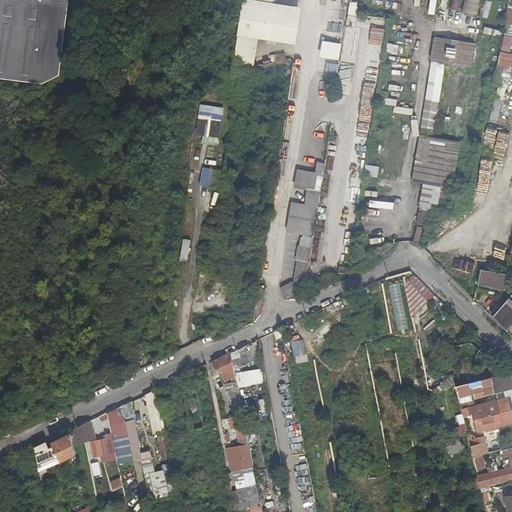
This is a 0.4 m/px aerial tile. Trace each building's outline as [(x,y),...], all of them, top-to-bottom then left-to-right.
[(0,0),(0,81),(35,87),(40,85),(52,0),(0,0)] [(465,0),(463,12),(477,16),(481,0),(465,0)] [(489,18),(492,2),(485,0),(482,16),(489,18)] [(300,13),(243,4),(232,78),(254,67),(257,42),(295,48),(300,13)] [(369,10),(357,9),(356,17),(369,18),(369,10)] [(500,52),(510,54),(511,43),(511,21),(507,20),(500,52)] [(357,46),(360,32),(347,29),(345,44),(357,46)] [(453,187),(475,45),(437,39),(415,181),(453,187)] [(340,60),(342,43),(324,41),(322,58),(340,60)] [(337,83),(351,86),(357,53),(343,51),(337,83)] [(511,54),(510,54),(500,52),(494,83),(506,86),(511,60),(511,54)] [(197,136),(222,138),(224,107),(199,105),(197,136)] [(289,232),(314,236),(325,164),(319,163),(317,175),(300,172),(298,187),(311,189),(308,207),(293,205),(289,232)] [(368,175),(378,177),(380,167),(370,165),(368,175)] [(203,168),(200,186),(217,188),(219,170),(203,168)] [(441,190),(439,201),(449,203),(452,193),(441,190)] [(438,212),(437,212),(430,210),(422,247),(431,245),(433,246),(437,223),(436,223),(438,212)] [(415,240),(421,241),(423,228),(417,227),(415,240)] [(396,234),(383,238),(383,248),(394,243),(396,234)] [(286,297),(305,288),(306,284),(309,267),(312,249),(302,247),(297,283),(282,289),(286,297)] [(316,264),(309,267),(306,284),(319,278),(317,272),(319,271),(316,264)] [(317,272),(319,278),(327,274),(325,269),(319,271),(317,272)] [(497,273),(481,269),(478,282),(494,286),(497,273)] [(474,331),(418,274),(316,318),(324,365),(294,369),(319,511),(454,511),(420,361),(474,331)] [(266,291),(258,290),(257,299),(264,300),(266,291)] [(493,318),(504,305),(499,304),(473,298),(493,318)] [(511,325),(511,300),(509,298),(504,305),(493,318),(506,331),(511,327),(511,325)] [(302,344),(286,347),(289,366),(315,361),(306,316),(297,321),(302,344)] [(152,340),(163,341),(166,321),(156,319),(152,340)] [(224,321),(215,320),(213,334),(223,329),(224,321)] [(288,393),(294,392),(289,366),(286,347),(282,328),(275,331),(279,352),(276,353),(284,394),(288,393)] [(249,364),(245,346),(231,352),(234,367),(249,364)] [(224,382),(236,375),(234,367),(231,352),(211,362),(216,371),(218,370),(224,382)] [(185,393),(194,390),(191,372),(181,377),(185,393)] [(473,399),(511,390),(511,376),(511,373),(456,387),(461,408),(475,405),(473,399)] [(432,402),(455,383),(453,374),(430,394),(432,402)] [(160,404),(186,399),(185,393),(181,377),(157,389),(160,404)] [(235,414),(243,412),(237,382),(227,384),(228,392),(230,392),(235,414)] [(164,460),(171,459),(160,404),(157,389),(143,395),(149,403),(157,436),(164,460)] [(194,390),(185,393),(186,399),(193,432),(205,429),(197,390),(194,390)] [(293,425),(300,424),(294,392),(288,393),(293,425)] [(511,402),(511,397),(475,405),(461,408),(464,418),(472,415),(477,432),(490,429),(491,431),(503,428),(502,426),(511,423),(511,402)] [(120,419),(133,412),(130,402),(108,412),(113,434),(116,453),(118,460),(121,477),(123,487),(125,497),(128,511),(140,511),(125,437),(124,437),(120,419)] [(243,446),(227,449),(232,473),(235,472),(253,469),(248,445),(249,445),(244,417),(231,420),(230,420),(232,430),(235,429),(236,433),(240,432),(243,446)] [(458,440),(467,432),(464,418),(459,419),(461,427),(457,431),(456,429),(453,431),(455,432),(444,440),(446,449),(455,458),(466,450),(458,440)] [(94,439),(88,422),(71,430),(75,445),(94,439)] [(111,454),(116,453),(113,434),(107,435),(107,439),(94,442),(97,457),(101,456),(106,455),(106,454),(110,453),(111,454)] [(76,455),(71,435),(53,444),(62,462),(76,455)] [(473,436),(469,437),(474,457),(483,455),(489,454),(485,437),(477,438),(477,436),(473,436)] [(55,462),(48,442),(35,448),(40,469),(55,462)] [(511,447),(503,450),(505,457),(511,456),(511,461),(511,447)] [(163,511),(151,451),(143,453),(144,455),(148,474),(155,511),(163,511)] [(106,455),(101,456),(102,463),(118,460),(116,453),(111,454),(110,453),(106,454),(106,455)] [(487,473),(483,455),(474,457),(478,475),(487,473)] [(236,511),(225,458),(199,464),(208,511),(236,511)] [(169,494),(178,492),(172,462),(163,464),(169,494)] [(511,467),(478,475),(479,478),(483,493),(487,492),(486,486),(505,481),(507,488),(511,487),(511,467)] [(252,508),(253,511),(262,511),(254,468),(253,469),(235,472),(243,510),(248,509),(252,508)] [(113,492),(123,487),(121,477),(110,483),(113,492)] [(477,501),(484,500),(483,493),(479,478),(471,480),(475,496),(476,496),(477,501)] [(128,511),(125,497),(95,511),(128,511)]
